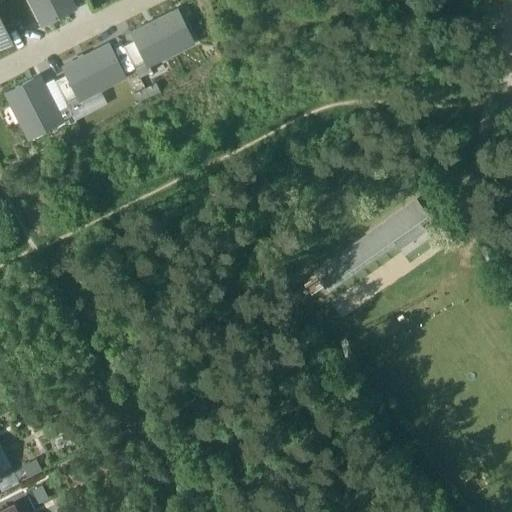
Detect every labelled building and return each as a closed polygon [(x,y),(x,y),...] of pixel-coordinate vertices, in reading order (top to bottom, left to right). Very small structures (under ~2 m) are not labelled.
[(28,0),(42,27),(76,10),(70,0),(28,0)] [(177,10),(130,34),(134,42),(147,68),(149,66),(194,44),(177,10)] [(0,19),(0,47),(11,42),(0,19)] [(123,48),(139,78),(152,71),(149,66),(147,68),(134,42),(123,48)] [(125,78),(109,45),(62,69),(66,76),(78,101),(80,100),(125,78)] [(68,107),(70,113),(83,107),(80,100),(78,101),(66,76),(55,82),(68,107)] [(33,79),(5,93),(12,107),(16,105),(32,137),(62,123),(61,121),(72,116),(70,113),(68,107),(57,113),(45,89),(39,92),(33,79)] [(431,220),(418,202),(313,271),(325,290),(431,220)]
